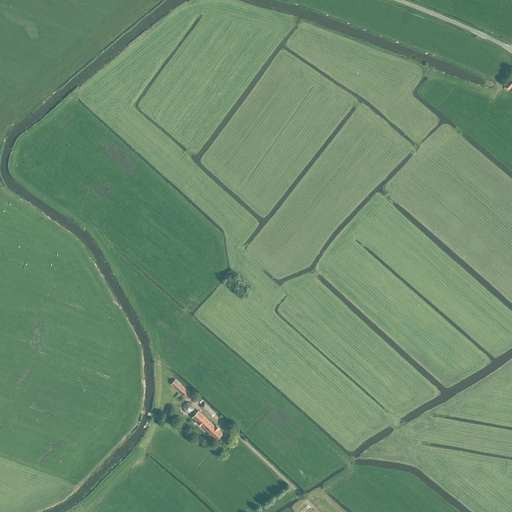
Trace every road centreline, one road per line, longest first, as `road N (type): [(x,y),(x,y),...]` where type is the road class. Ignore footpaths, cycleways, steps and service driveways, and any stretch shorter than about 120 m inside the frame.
road 1 (track): [(318,511),(192,399)]
road 2 (residential): [(511,51),(397,0)]
